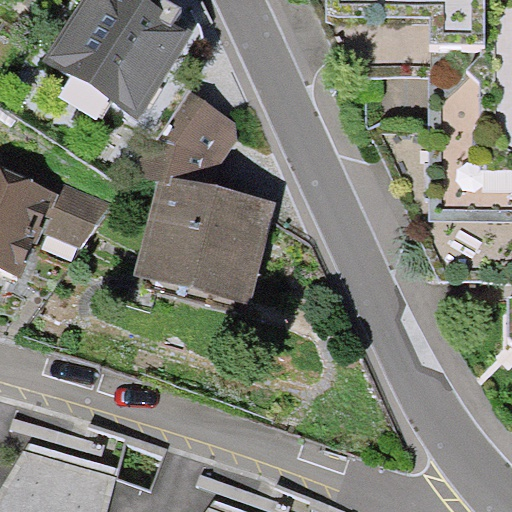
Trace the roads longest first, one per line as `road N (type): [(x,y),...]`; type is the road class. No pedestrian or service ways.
road 1 (residential): [(490,486),(396,346),(243,0)]
road 2 (residential): [(490,486),(451,504),(393,496),(121,398),(0,365)]
